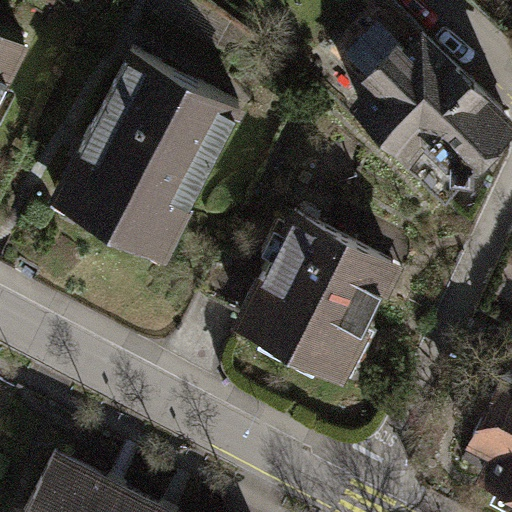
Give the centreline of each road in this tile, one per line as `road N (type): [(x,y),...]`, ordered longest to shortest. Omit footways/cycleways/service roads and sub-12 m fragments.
road 1 (residential): [(0,312),(360,505)]
road 2 (residential): [(360,505),(511,180)]
